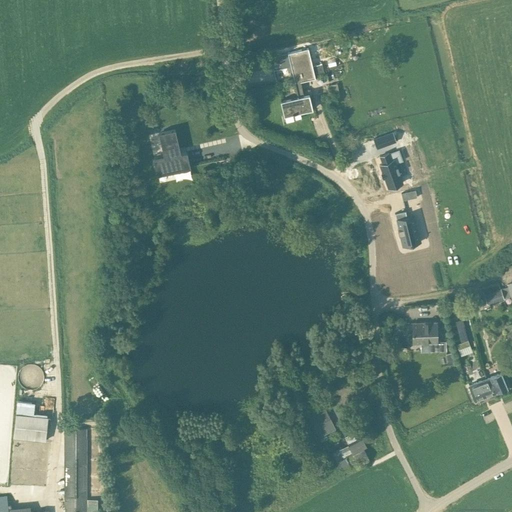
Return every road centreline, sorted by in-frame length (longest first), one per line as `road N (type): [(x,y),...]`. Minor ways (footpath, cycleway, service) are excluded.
road 1 (unclassified): [(430,508),(388,428),(368,221),(350,189),(329,173),(246,135),(232,111),(223,45)]
road 2 (unclassified): [(55,358),(42,150),(33,124),(96,73),(223,45)]
